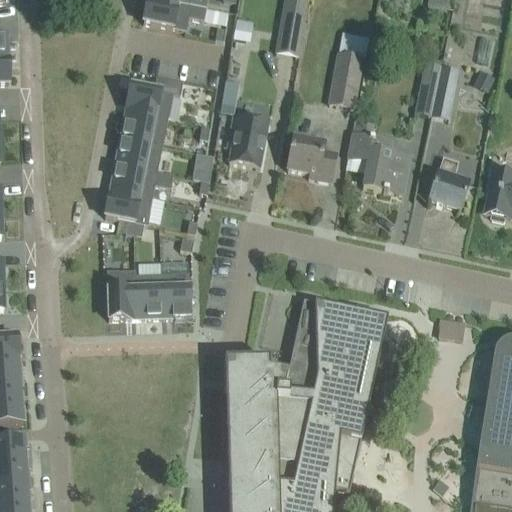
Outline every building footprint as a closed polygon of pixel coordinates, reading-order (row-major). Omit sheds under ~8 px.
[(190,9),(148,0),(143,27),(185,36),(188,23),(203,26),(203,25),(206,12),(190,9)] [(148,0),(190,9),(192,0),(148,0)] [(298,61),(308,0),(285,0),(275,57),(298,61)] [(235,23),(233,42),(249,44),(251,24),(235,23)] [(217,33),(215,45),(223,46),(225,34),(217,33)] [(342,37),(338,58),(363,63),(365,63),(369,42),(342,37)] [(353,113),(363,63),(338,58),(329,109),(353,113)] [(431,121),(441,71),(425,68),(415,118),(431,121)] [(460,75),(441,71),(431,121),(450,125),(460,75)] [(125,117),(167,125),(172,100),(179,101),(182,88),(156,83),(153,95),(130,90),(125,117)] [(226,84),(218,115),(232,118),(239,87),(226,84)] [(162,151),(167,125),(125,117),(120,143),(162,151)] [(259,173),(268,126),(233,119),(227,152),(231,153),(228,167),(259,173)] [(209,133),(201,132),(199,144),(207,145),(207,143),(209,133)] [(350,143),(347,163),(367,166),(362,192),(382,196),(382,197),(387,198),(387,197),(402,199),(405,180),(409,162),(388,159),(390,146),(369,142),(351,139),(350,143)] [(331,187),(334,167),(336,158),(323,155),(325,147),(292,141),(286,174),(317,180),(316,184),(331,187)] [(162,151),(120,143),(115,169),(157,177),(162,151)] [(460,214),(466,195),(468,189),(454,184),(459,170),(442,164),(429,204),(460,214)] [(110,195),(152,203),(154,191),(170,194),(173,180),(157,177),(115,169),(110,195)] [(193,184),(201,186),(209,187),(211,176),(194,174),(193,184)] [(511,181),(494,177),(484,219),(492,220),(491,224),(504,227),(505,223),(511,224),(511,181)] [(209,187),(201,186),(199,198),(207,199),(209,187)] [(127,226),(135,228),(143,229),(147,230),(152,203),(110,195),(104,222),(127,226)] [(133,240),(135,228),(127,226),(125,238),(133,240)] [(194,239),(197,227),(189,226),(186,238),(194,239)] [(143,229),(135,228),(133,240),(141,241),(143,229)] [(179,255),(191,257),(193,245),(182,243),(179,255)] [(108,324),(135,323),(134,281),(135,281),(135,276),(107,277),(108,324)] [(188,279),(161,280),(162,323),(189,322),(188,279)] [(134,281),(135,323),(162,323),(161,280),(160,280),(138,280),(135,281),(134,281)] [(355,318),(333,313),(333,312),(302,305),(286,380),(268,376),(268,366),(223,368),(224,399),(221,399),(222,462),(226,462),(226,511),(332,511),(333,499),(332,499),(333,494),(348,497),(387,324),(355,317),(355,318)] [(441,324),(438,342),(462,345),(464,328),(441,324)] [(0,364),(18,363),(16,341),(0,341),(0,364)] [(496,366),(472,511),(511,511),(511,346),(511,347),(509,347),(508,348),(506,349),(505,350),(503,351),(502,352),(501,353),(500,354),(499,356),(498,357),(498,359),(497,360),(497,362),(496,366)] [(18,363),(0,364),(0,386),(19,385),(18,363)] [(0,407),(21,406),(19,385),(0,386),(0,407)] [(21,406),(0,407),(0,430),(23,429),(21,406)] [(0,467),(27,466),(25,444),(0,445),(0,467)] [(0,489),(28,488),(27,466),(0,467),(0,489)] [(440,484),(433,494),(442,500),(449,491),(448,490),(443,486),(440,484)] [(0,511),(29,510),(28,488),(0,489),(0,511)]
